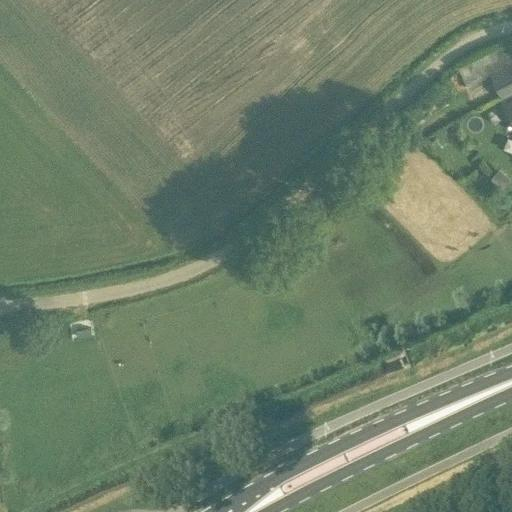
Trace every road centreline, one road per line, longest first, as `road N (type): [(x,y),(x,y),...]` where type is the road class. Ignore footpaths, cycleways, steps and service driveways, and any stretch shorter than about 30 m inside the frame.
road 1 (unclassified): [(511,26),(449,56),(297,197),(220,256),(130,290),(0,307)]
road 2 (primary): [(511,373),(405,416),(223,511)]
road 3 (primary): [(272,511),(511,393)]
